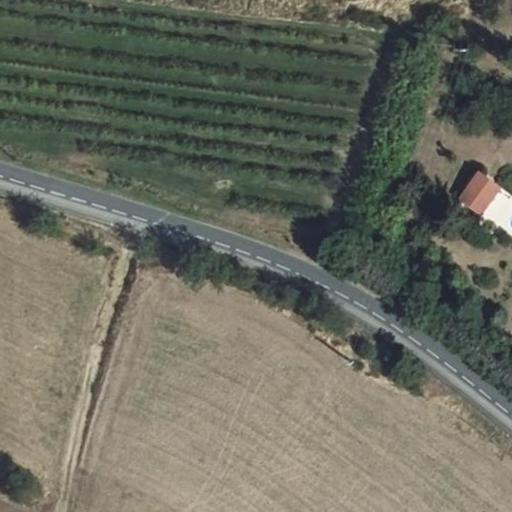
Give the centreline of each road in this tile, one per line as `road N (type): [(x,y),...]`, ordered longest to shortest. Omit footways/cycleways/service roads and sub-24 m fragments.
road 1 (secondary): [(511,414),(421,341),(301,272),(0,181)]
road 2 (track): [(134,222),(48,511)]
